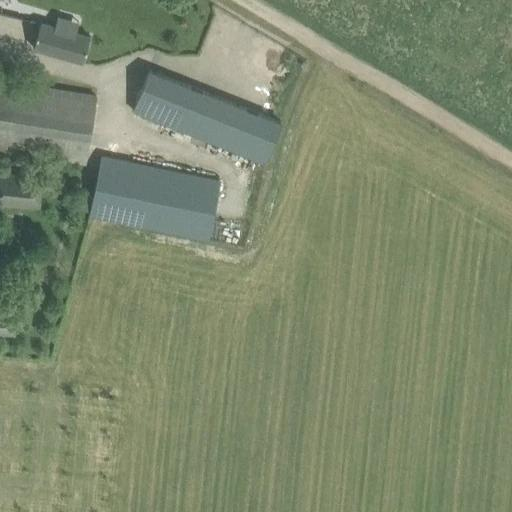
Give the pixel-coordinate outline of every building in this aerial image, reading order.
[(41,21),(33,47),(82,61),(90,35),(41,21)] [(149,69),(133,110),(265,162),(281,121),(149,69)] [(96,96),(0,79),(0,148),(85,163),(96,96)] [(97,169),(88,215),(90,215),(208,240),(221,177),(101,152),(97,169)] [(0,169),(0,201),(38,205),(41,174),(0,169)] [(0,331),(15,333),(17,310),(20,282),(0,279),(0,331)]
